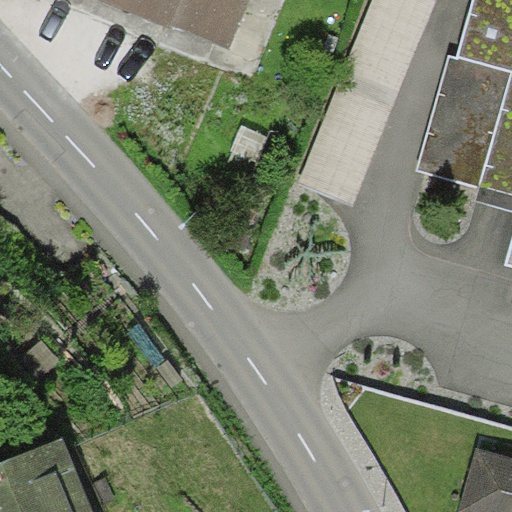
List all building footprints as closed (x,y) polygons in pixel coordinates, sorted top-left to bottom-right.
[(88,0),(173,36),(177,28),(227,50),(248,0),(88,0)] [(376,0),(305,187),(360,208),(438,0),(376,0)] [(511,0),(478,0),(462,58),(451,54),(418,168),(483,187),(479,202),(511,211),(511,255),(510,262),(511,262),(511,0)] [(92,511),(62,441),(0,467),(0,511),(92,511)] [(511,511),(511,464),(479,454),(462,511),(511,511)]
